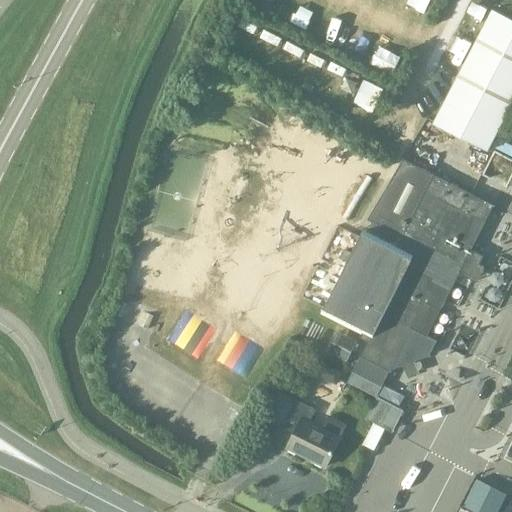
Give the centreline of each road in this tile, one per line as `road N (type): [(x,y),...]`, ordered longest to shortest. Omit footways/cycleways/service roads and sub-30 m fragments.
road 1 (secondary): [(0,148),(82,0)]
road 2 (secondary): [(124,511),(0,446)]
